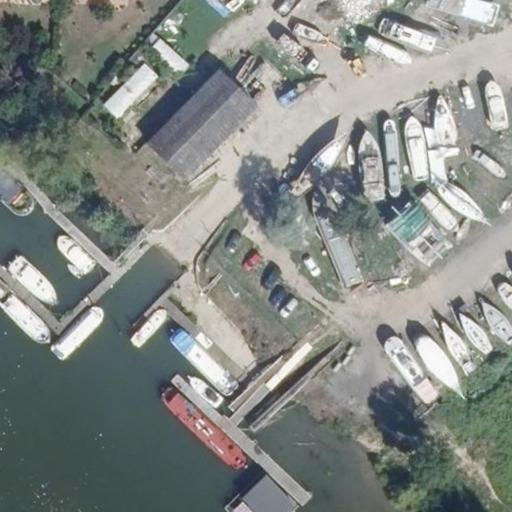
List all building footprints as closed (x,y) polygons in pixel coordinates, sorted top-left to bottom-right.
[(474,18),(479,0),(478,0),(432,0),(430,6),(474,18)] [(425,10),(420,22),(452,37),(458,25),(425,10)] [(384,24),(380,37),(418,49),(422,36),(384,24)] [(150,52),(180,77),(191,64),(161,39),(150,52)] [(235,84),(248,97),(274,71),(261,58),(235,84)] [(103,103),(117,119),(162,78),(148,63),(103,103)] [(215,69),(144,141),(183,178),(253,107),(215,69)] [(476,87),(491,130),(505,125),(490,82),(476,87)] [(448,112),(432,113),(432,134),(449,134),(448,112)] [(404,139),(409,169),(421,167),(416,138),(404,139)] [(511,172),(511,150),(495,140),(485,156),(511,172)] [(450,175),(488,210),(500,197),(462,162),(450,175)] [(403,201),(377,227),(420,268),(445,242),(403,201)] [(308,242),(326,223),(314,211),(296,230),(308,242)] [(339,289),(355,283),(333,229),(317,236),(339,289)] [(460,310),(431,328),(455,366),(484,348),(460,310)] [(430,378),(444,371),(434,351),(420,358),(430,378)] [(361,382),(325,400),(332,414),(368,395),(361,382)]
